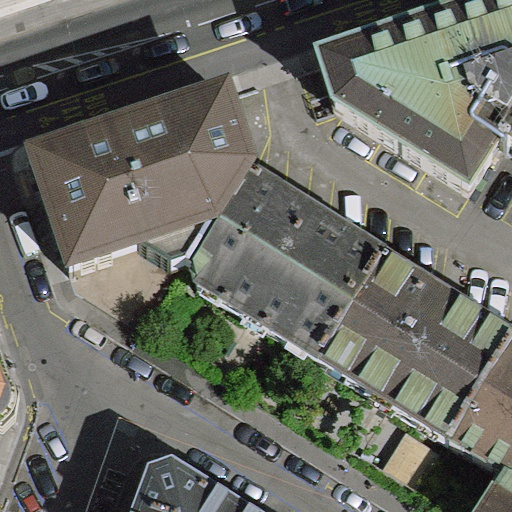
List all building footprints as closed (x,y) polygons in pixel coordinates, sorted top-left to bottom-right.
[(0,0),(0,16),(49,0),(0,0)] [(511,151),(511,8),(322,72),(338,118),(472,199),(505,147),(511,151)] [(188,274),(194,276),(254,182),(229,102),(33,165),(72,279),(140,258),(173,278),(188,274)] [(385,265),(254,182),(194,276),(200,295),(320,368),(385,265)] [(511,354),(511,343),(385,265),(320,368),(453,451),(511,354)] [(511,511),(511,354),(453,451),(507,485),(488,511),(511,511)] [(140,511),(235,511),(173,473),(152,480),(140,511)]
